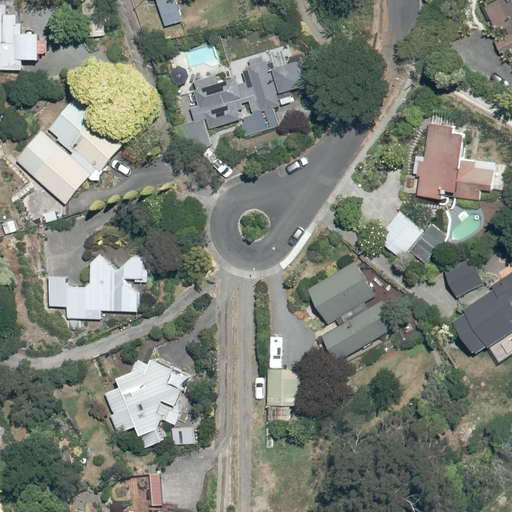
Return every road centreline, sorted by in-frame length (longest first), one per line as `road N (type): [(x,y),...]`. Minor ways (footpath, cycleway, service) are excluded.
road 1 (residential): [(286,199),(322,169),(390,70),(400,0)]
road 2 (residential): [(286,199),(284,236),(277,250),(256,259),(234,249),(227,222),(244,199),(260,196)]
